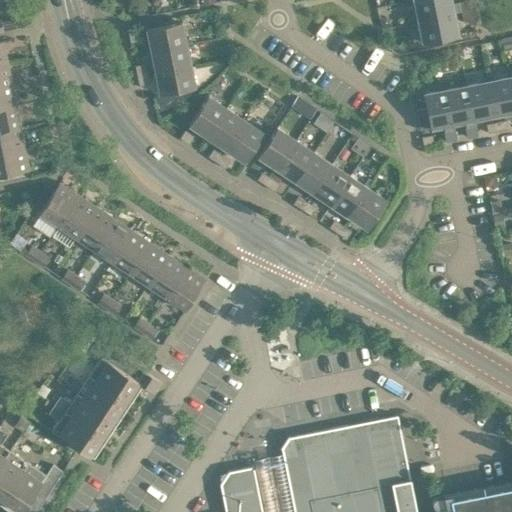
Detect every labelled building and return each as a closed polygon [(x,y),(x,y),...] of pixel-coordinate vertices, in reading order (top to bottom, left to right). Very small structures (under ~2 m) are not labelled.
[(450,0),(414,0),(419,21),(454,13),(450,0)] [(469,0),(467,0),(461,1),(463,11),(472,10),(469,0)] [(140,5),(133,7),(135,18),(146,16),(145,10),(140,5)] [(465,22),(474,20),(472,10),(463,11),(465,22)] [(423,43),(458,36),(454,13),(419,21),(423,43)] [(386,16),(380,17),(382,27),(392,25),(391,19),(386,16)] [(181,21),(147,28),(151,51),(186,44),(181,21)] [(139,30),(129,32),(131,42),(141,40),(139,30)] [(186,44),(151,51),(156,72),(190,65),(186,44)] [(7,62),(0,63),(0,86),(12,84),(7,62)] [(146,63),(135,65),(137,75),(148,73),(146,63)] [(160,94),(195,87),(190,65),(156,72),(160,94)] [(139,86),(150,84),(148,73),(137,75),(139,86)] [(511,111),(511,90),(509,77),(488,81),(495,115),(511,111)] [(495,115),(488,81),(467,85),(474,119),(495,115)] [(12,84),(0,86),(0,108),(16,105),(12,84)] [(416,110),(420,130),(440,126),(443,128),(446,141),(456,139),(453,123),(461,121),(464,124),(467,137),(477,134),(474,119),(467,85),(424,94),(426,108),(416,110)] [(208,96),(189,124),(208,137),(227,108),(208,96)] [(0,130),(21,126),(16,105),(0,108),(0,130)] [(227,108),(208,137),(226,149),(245,120),(227,108)] [(245,161),(264,133),(245,120),(226,149),(245,161)] [(508,128),(507,120),(496,122),(498,130),(508,128)] [(486,124),(488,132),(498,130),(496,122),(486,124)] [(21,126),(0,130),(0,152),(25,148),(21,126)] [(277,127),(258,156),(277,168),(296,140),(277,127)] [(180,137),(189,143),(194,136),(185,130),(180,137)] [(422,137),(424,145),(434,143),(432,135),(422,137)] [(296,140),(277,168),(295,180),(314,152),(296,140)] [(0,175),(30,169),(25,148),(0,152),(0,175)] [(213,149),(208,156),(217,162),(222,155),(213,149)] [(314,152),(295,180),(313,192),(332,164),(314,152)] [(226,168),(230,160),(222,155),(217,162),(226,168)] [(332,164),(313,192),(331,204),(350,176),(332,164)] [(262,172),(257,179),(266,185),(271,178),(262,172)] [(495,172),(483,175),(485,187),(497,184),(495,172)] [(350,176),(331,204),(349,216),(368,188),(350,176)] [(274,191),(279,183),(271,178),(266,185),(274,191)] [(59,182),(39,213),(58,225),(78,195),(59,182)] [(368,229),(387,200),(368,188),(349,216),(368,229)] [(76,237),(96,207),(78,195),(58,225),(76,237)] [(298,196),(293,203),(302,209),(307,201),(298,196)] [(310,214),(315,207),(307,201),(302,209),(310,214)] [(499,201),(491,203),(494,215),(502,213),(499,201)] [(96,207),(76,237),(94,249),(114,219),(96,207)] [(494,215),(493,215),(495,228),(496,228),(505,226),(502,213),(494,215)] [(112,261),(132,231),(114,219),(94,249),(112,261)] [(334,220),(329,227),(338,233),(343,225),(334,220)] [(346,238),(351,231),(343,225),(338,233),(346,238)] [(132,231),(112,261),(130,273),(150,242),(132,231)] [(511,241),(502,244),(501,244),(503,255),(511,253),(511,241)] [(148,285),(168,254),(150,242),(130,273),(148,285)] [(31,246),(26,254),(35,260),(41,252),(31,246)] [(44,266),(49,257),(41,252),(35,260),(44,266)] [(168,254),(148,285),(166,297),(186,266),(168,254)] [(185,309),(205,279),(186,266),(166,297),(185,309)] [(67,269),(62,278),(71,284),(76,275),(67,269)] [(79,290),(85,281),(76,275),(71,284),(79,290)] [(103,293),(98,302),(107,308),(112,299),(103,293)] [(115,314),(121,305),(112,299),(107,308),(115,314)] [(139,317),(134,326),(143,332),(148,323),(139,317)] [(151,338),(157,329),(148,323),(143,332),(151,338)] [(88,332),(78,346),(86,352),(96,337),(88,332)] [(153,392),(160,381),(97,339),(90,349),(100,356),(70,402),(60,395),(48,413),(58,419),(52,430),(89,454),(137,381),(153,392)] [(281,447),(284,460),(294,511),(416,511),(398,415),(289,437),(281,447)] [(20,416),(15,425),(23,430),(28,421),(20,416)] [(0,496),(21,511),(20,511),(35,511),(63,471),(53,464),(46,474),(0,443),(7,434),(0,429),(0,496)] [(262,511),(294,511),(284,460),(267,464),(254,467),(262,511)] [(229,471),(220,483),(225,511),(262,511),(254,467),(254,466),(229,471)] [(511,511),(511,485),(466,495),(467,501),(456,503),(457,507),(452,508),(452,511),(511,511)]
